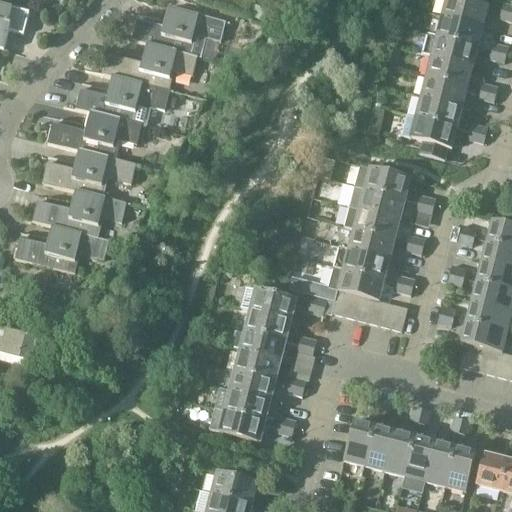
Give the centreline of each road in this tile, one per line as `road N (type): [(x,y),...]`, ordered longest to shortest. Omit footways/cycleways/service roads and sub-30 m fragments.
road 1 (residential): [(407,390),(455,193),(499,172),(511,120)]
road 2 (residential): [(298,511),(332,370),(407,390)]
road 3 (residential): [(0,150),(13,114),(108,0)]
